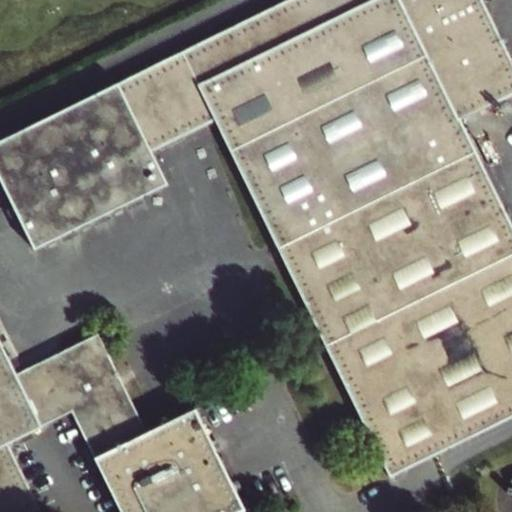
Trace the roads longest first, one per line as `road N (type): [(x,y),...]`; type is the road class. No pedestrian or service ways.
road 1 (unknown): [(230,0),(0,115)]
road 2 (unknown): [(328,501),(511,418)]
